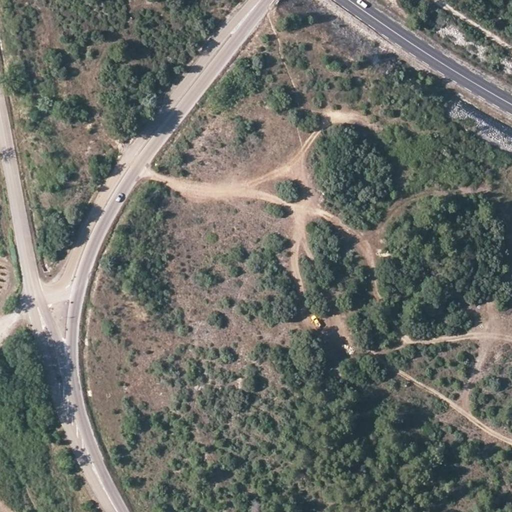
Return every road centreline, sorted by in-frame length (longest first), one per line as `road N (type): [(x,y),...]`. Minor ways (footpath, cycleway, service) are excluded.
road 1 (track): [(511,438),(444,416),(353,359),(286,200),(243,188),(187,199),(134,166)]
road 2 (track): [(511,339),(489,338),(491,287),(508,254),(509,220),(489,179),(459,160),(416,162),(365,251),(383,322),(413,333)]
road 3 (secondary): [(235,28),(120,167),(65,280),(44,290),(32,285)]
road 4 (secondary): [(80,284),(89,246),(134,166),(235,28)]
road 5 (track): [(349,349),(392,348),(413,333),(452,337),(487,323),(489,338),(457,403),(481,427)]
road 6 (secondary): [(32,285),(56,398),(112,511)]
road 7 (primary): [(345,0),(403,47),(511,103)]
road 8 (track): [(353,359),(305,316),(286,200)]
road 9 (secondary): [(0,107),(32,285)]
road 10 (secondary): [(123,511),(69,384)]
